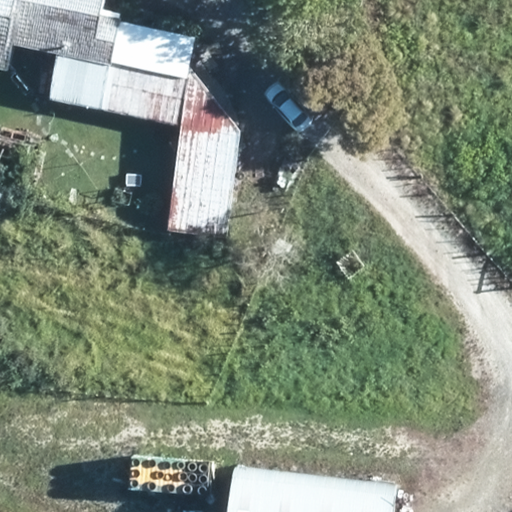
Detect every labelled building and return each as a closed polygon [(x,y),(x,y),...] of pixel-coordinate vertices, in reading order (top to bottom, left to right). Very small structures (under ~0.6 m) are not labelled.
[(0,0),(0,56),(19,60),(22,45),(113,62),(122,12),(110,10),(111,0),(0,0)] [(203,36),(126,21),(117,63),(195,79),(203,36)] [(53,101),(181,123),(162,231),(216,240),(236,128),(209,85),(61,59),(53,101)] [(36,167),(0,162),(0,201),(32,205),(36,167)] [(396,511),(399,482),(231,467),(227,511),(396,511)]
